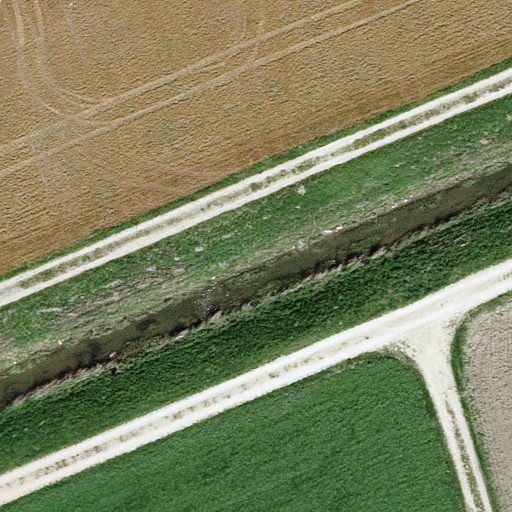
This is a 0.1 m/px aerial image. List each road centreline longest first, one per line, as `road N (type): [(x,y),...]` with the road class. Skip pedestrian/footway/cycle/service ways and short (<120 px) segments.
road 1 (track): [(0,295),(511,82)]
road 2 (track): [(511,276),(0,488)]
road 3 (track): [(426,311),(481,511)]
